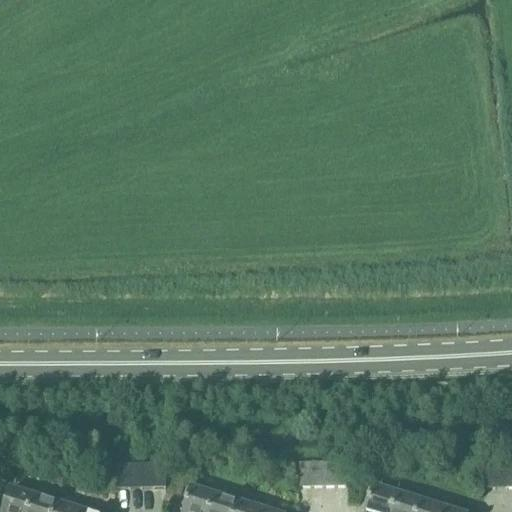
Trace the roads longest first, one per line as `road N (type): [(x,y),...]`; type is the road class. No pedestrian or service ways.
road 1 (primary): [(0,367),(418,360),(511,350)]
road 2 (unclassified): [(0,336),(511,326)]
